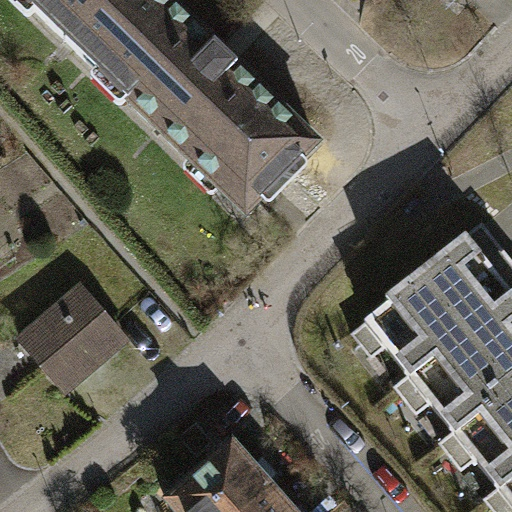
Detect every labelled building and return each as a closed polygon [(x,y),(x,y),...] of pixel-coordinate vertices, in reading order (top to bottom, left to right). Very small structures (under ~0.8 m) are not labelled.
[(21,0),(64,41),(103,0),(21,0)] [(103,0),(64,41),(244,214),(313,143),(165,0),(103,0)] [(511,387),(511,297),(464,238),(360,323),(452,436),(511,387)] [(75,286),(16,339),(63,390),(121,337),(75,286)] [(511,387),(452,436),(511,508),(511,387)] [(244,511),(272,487),(230,440),(164,499),(175,511),(244,511)] [(293,511),(272,487),(244,511),(293,511)]
